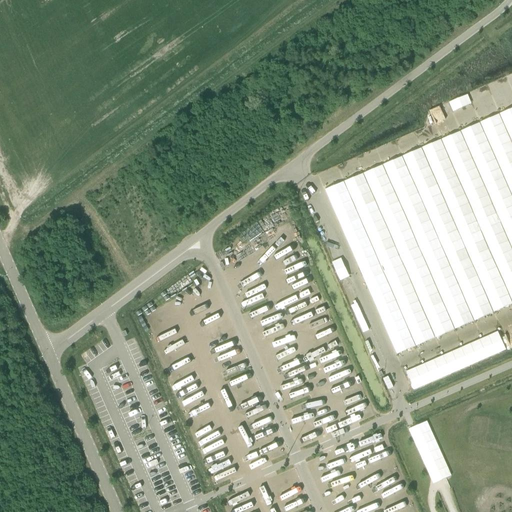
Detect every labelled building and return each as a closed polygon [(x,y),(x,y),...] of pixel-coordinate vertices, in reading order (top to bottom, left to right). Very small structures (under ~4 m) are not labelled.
[(447,103),(451,112),(470,105),(466,95),(447,103)] [(431,118),(441,114),(437,106),(427,110),(431,118)] [(355,266),(511,208),(511,112),(324,182),(355,266)] [(391,349),(511,304),(511,213),(494,221),(496,226),(363,275),(391,349)] [(503,335),(484,343),(488,353),(508,344),(503,335)] [(415,387),(454,374),(450,364),(412,377),(415,387)] [(380,376),(385,386),(390,384),(385,374),(380,376)]
